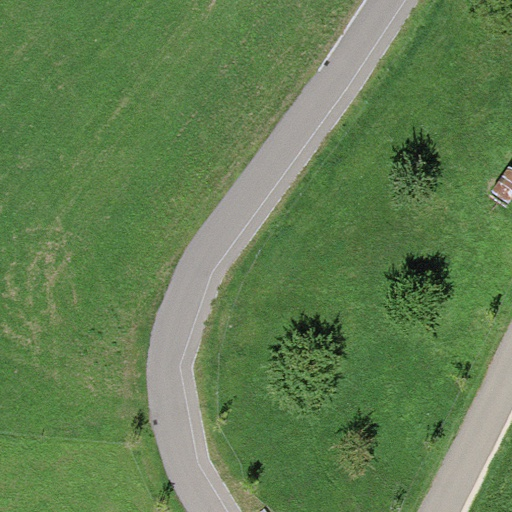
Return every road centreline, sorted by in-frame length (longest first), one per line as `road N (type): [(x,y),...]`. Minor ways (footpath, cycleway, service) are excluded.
road 1 (residential): [(205,511),(180,467),(167,376),(183,280),(333,85),(387,0)]
road 2 (residential): [(435,511),(511,355)]
